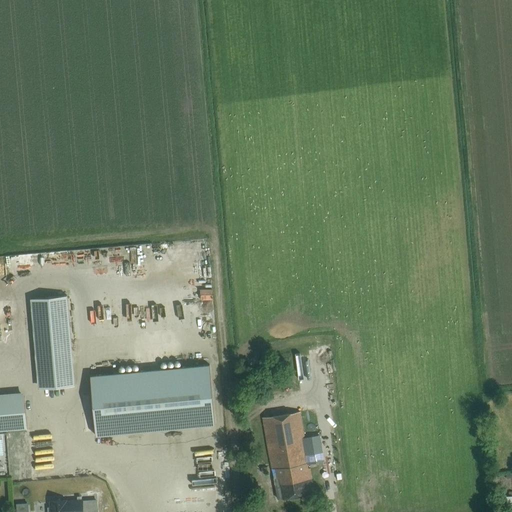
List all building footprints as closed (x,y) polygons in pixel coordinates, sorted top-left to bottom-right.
[(145,262),(141,263),(141,266),(152,265),(151,257),(144,257),(145,262)] [(78,384),(72,293),(35,295),(41,386),(78,384)] [(215,424),(210,365),(90,376),(96,435),(215,424)] [(264,418),(268,439),(278,500),(315,494),(310,469),(309,469),(308,463),(310,463),(301,411),(264,418)] [(320,435),(305,438),(310,463),(324,461),(320,435)] [(500,508),(511,507),(511,496),(500,497),(500,508)] [(50,501),(50,507),(48,507),(48,511),(83,511),(83,500),(66,501),(66,500),(50,501)] [(17,511),(28,511),(28,503),(16,504),(17,511)]
